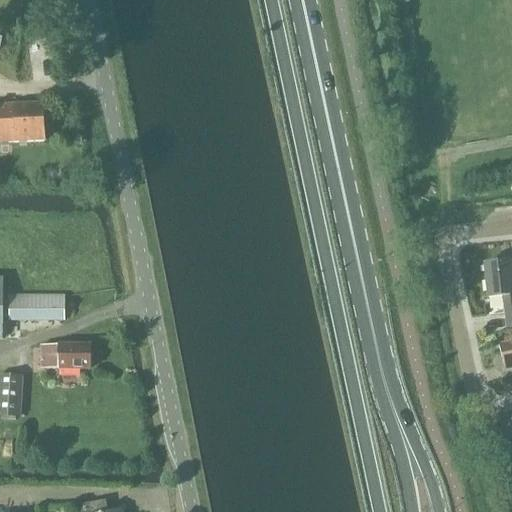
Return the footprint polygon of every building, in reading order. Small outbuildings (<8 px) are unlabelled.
[(0,106),(0,144),(45,143),(44,105),(0,106)] [(511,328),(511,283),(510,264),(483,268),(487,301),(502,299),(506,329),(511,328)] [(65,321),(65,298),(65,297),(10,297),(10,321),(65,321)] [(511,340),(505,342),(506,348),(499,349),(504,373),(511,371),(511,340)] [(90,370),(90,346),(42,347),(42,370),(59,370),(90,370)] [(0,417),(21,420),(24,377),(0,376),(0,417)] [(123,511),(121,511),(107,511),(105,502),(81,507),(82,511),(123,511)]
